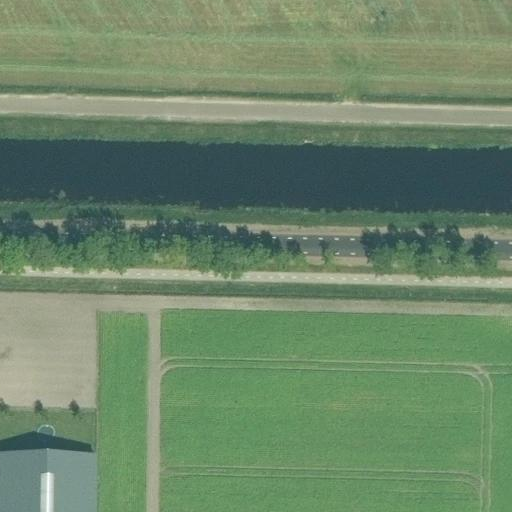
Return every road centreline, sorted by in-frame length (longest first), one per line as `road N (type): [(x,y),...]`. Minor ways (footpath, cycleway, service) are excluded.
road 1 (unclassified): [(511,119),(0,106)]
road 2 (tertiary): [(511,252),(0,239)]
